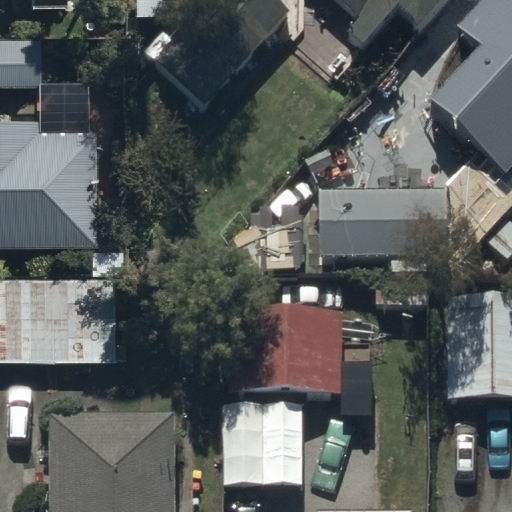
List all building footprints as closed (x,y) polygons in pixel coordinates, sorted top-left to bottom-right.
[(171,0),(133,0),(133,12),(172,12),(171,0)] [(152,86),(204,133),(293,38),(281,26),(305,1),(304,0),(205,0),(192,14),(207,28),(152,86)] [(460,0),(321,0),(380,50),(402,25),(423,43),(460,0)] [(511,168),(511,0),(483,0),(455,32),(478,52),(430,106),(507,175),(511,168)] [(0,37),(0,85),(40,86),(40,38),(0,37)] [(0,241),(95,241),(95,131),(33,131),(33,116),(0,116),(0,241)] [(314,193),(315,263),(443,262),(442,192),(314,193)] [(0,353),(111,353),(111,275),(0,275),(0,353)] [(511,297),(447,298),(448,403),(511,402),(511,297)] [(226,311),(227,400),(348,399),(346,309),(226,311)] [(174,511),(175,422),(46,422),(45,511),(174,511)]
